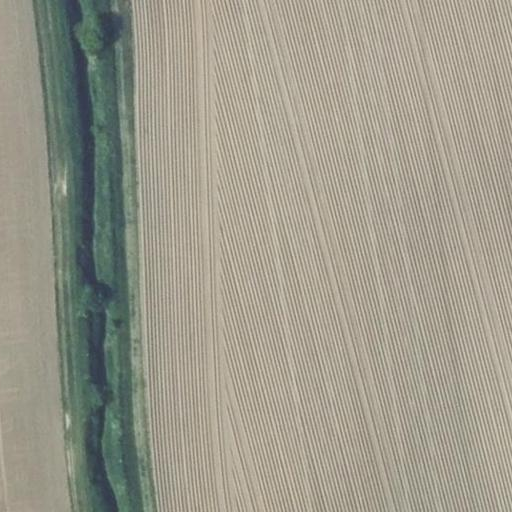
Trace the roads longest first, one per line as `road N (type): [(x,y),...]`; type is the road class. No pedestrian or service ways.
road 1 (track): [(149,511),(109,0)]
road 2 (track): [(84,511),(47,0)]
